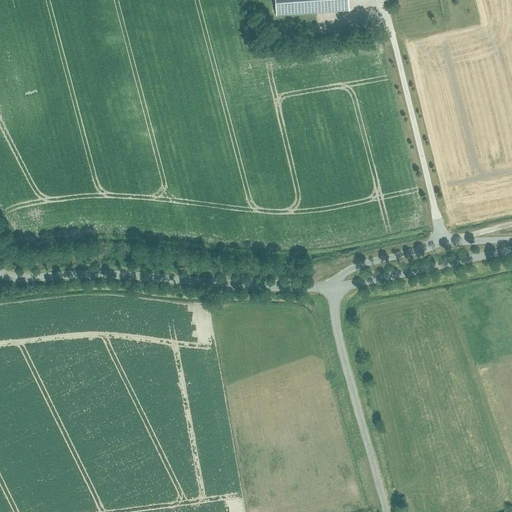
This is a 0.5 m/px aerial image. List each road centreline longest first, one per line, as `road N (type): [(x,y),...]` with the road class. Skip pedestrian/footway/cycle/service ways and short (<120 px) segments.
road 1 (unclassified): [(334,288),(0,274)]
road 2 (unclassified): [(386,511),(336,329),(334,288)]
road 3 (unclassified): [(334,288),(511,248)]
